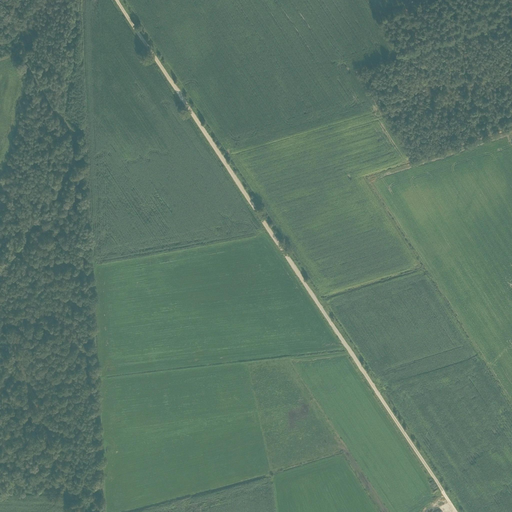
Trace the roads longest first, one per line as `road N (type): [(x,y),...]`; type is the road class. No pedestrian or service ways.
road 1 (track): [(455,511),(116,0)]
road 2 (track): [(0,268),(62,187),(76,141),(16,56),(0,58)]
road 3 (track): [(78,511),(0,322)]
